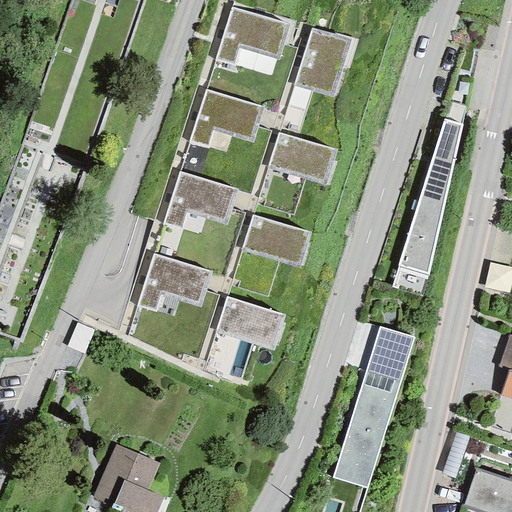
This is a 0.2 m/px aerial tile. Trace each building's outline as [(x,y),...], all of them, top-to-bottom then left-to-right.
[(231,7),(215,58),(232,64),(238,46),(278,59),(288,25),(231,7)] [(303,57),(341,67),(350,40),(312,28),(303,57)] [(303,57),(294,85),(332,97),(341,67),(303,57)] [(205,91),(189,142),(206,147),(212,130),(252,142),(262,109),(205,91)] [(444,120),(419,197),(444,205),(462,125),(444,120)] [(335,150),(278,132),(267,166),(324,184),(335,150)] [(179,173),(163,224),(180,229),(185,212),(226,224),(236,191),(179,173)] [(428,275),(444,205),(419,197),(398,265),(428,275)] [(309,233),(252,215),(241,249),(298,267),(309,233)] [(154,254),(137,305),(155,310),(160,293),(200,305),(211,272),(154,254)] [(511,260),(492,256),(486,281),(510,287),(511,280),(511,260)] [(283,315),(227,297),(216,331),(272,349),(283,315)] [(414,337),(378,327),(332,477),(367,489),(414,337)] [(511,335),(510,335),(498,367),(508,371),(511,372),(511,335)] [(511,372),(508,371),(500,395),(511,399),(511,372)] [(158,464),(116,445),(92,497),(111,506),(113,503),(133,511),(153,511),(160,498),(145,492),(158,464)] [(511,511),(511,483),(475,470),(460,511),(461,511),(511,511)]
